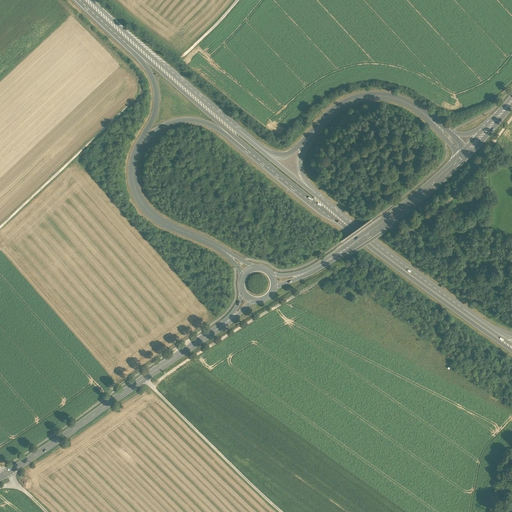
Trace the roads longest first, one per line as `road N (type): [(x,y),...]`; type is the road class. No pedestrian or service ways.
road 1 (track): [(0,226),(142,92),(139,79),(58,0)]
road 2 (secondary): [(249,296),(226,323),(0,476)]
road 3 (trunk): [(315,201),(511,348)]
road 4 (track): [(152,386),(347,266)]
road 5 (trunk): [(248,272),(144,206),(132,168),(146,136)]
road 6 (track): [(145,376),(282,511)]
road 7 (track): [(237,0),(183,55),(113,0)]
road 8 (track): [(511,115),(453,196),(403,234)]
road 9 (trunk): [(309,138),(341,105),(372,96),(400,100),(433,122)]
road 10 (secondary): [(359,240),(461,157)]
road 11 (trunk): [(140,50),(232,132)]
road 12 (track): [(416,226),(474,279),(511,299)]
